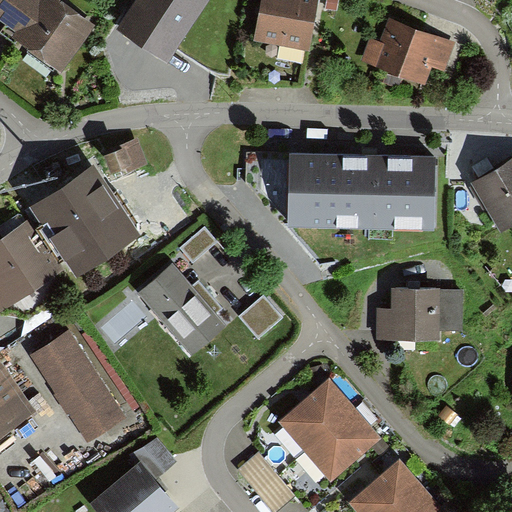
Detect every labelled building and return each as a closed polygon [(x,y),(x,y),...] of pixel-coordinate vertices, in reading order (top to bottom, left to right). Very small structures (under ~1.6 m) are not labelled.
[(52,0),(0,0),(0,26),(58,67),(88,24),(52,0)] [(128,0),(118,15),(167,49),(201,0),(128,0)] [(317,0),(260,0),(254,37),(309,47),(317,0)] [(457,40),(389,14),(379,38),(370,34),(361,57),(425,81),(432,63),(446,68),(457,40)] [(278,54),(276,65),(302,69),(303,58),(278,54)] [(123,149),(105,156),(112,173),(126,168),(128,173),(147,166),(137,140),(122,146),(123,149)] [(434,222),(435,148),(290,144),(290,153),(246,152),(245,181),(280,219),(434,222)] [(511,156),(470,183),(501,232),(511,224),(511,156)] [(138,235),(92,168),(31,209),(77,276),(138,235)] [(28,224),(0,242),(0,308),(58,270),(28,224)] [(194,266),(219,245),(207,230),(181,252),(194,266)] [(168,266),(135,296),(186,354),(220,325),(168,266)] [(378,302),(377,334),(440,335),(440,328),(465,329),(466,284),(393,283),(393,303),(378,302)] [(264,292),(239,313),(258,335),(283,315),(264,292)] [(72,328),(32,354),(90,442),(130,417),(72,328)] [(0,433),(37,409),(0,354),(0,433)] [(278,414),(304,444),(355,400),(329,370),(278,414)] [(381,431),(355,400),(304,444),(331,475),(381,431)] [(175,511),(179,509),(156,481),(178,463),(158,438),(137,455),(142,461),(90,503),(97,511),(175,511)] [(239,467),(275,510),(295,494),(259,450),(239,467)] [(350,495),(364,511),(391,511),(426,482),(399,451),(350,495)] [(452,511),(426,482),(391,511),(452,511)]
